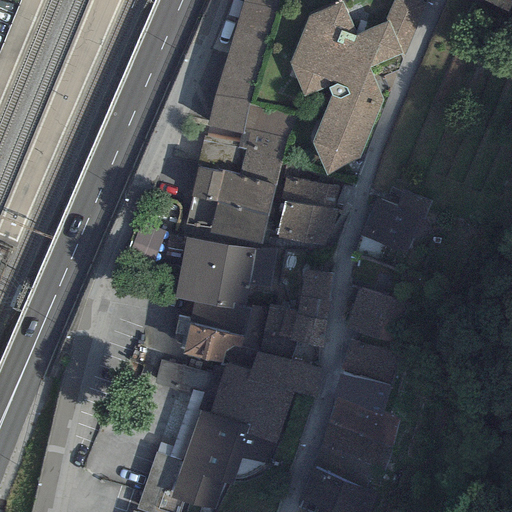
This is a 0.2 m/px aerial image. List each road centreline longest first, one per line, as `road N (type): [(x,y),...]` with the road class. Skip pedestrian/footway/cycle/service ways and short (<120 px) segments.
road 1 (unclassified): [(43,511),(100,281),(219,0)]
road 2 (residential): [(286,511),(324,405),(346,252),(377,143),(436,0)]
road 3 (primary): [(0,422),(180,0)]
